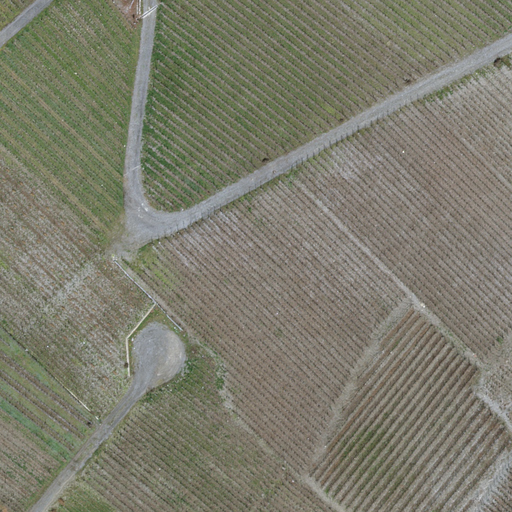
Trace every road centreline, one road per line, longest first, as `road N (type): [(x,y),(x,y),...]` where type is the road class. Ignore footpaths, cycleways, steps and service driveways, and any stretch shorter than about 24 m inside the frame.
road 1 (track): [(146,0),(130,184),(136,207),(157,221),(183,217),(511,40)]
road 2 (track): [(37,511),(158,361)]
